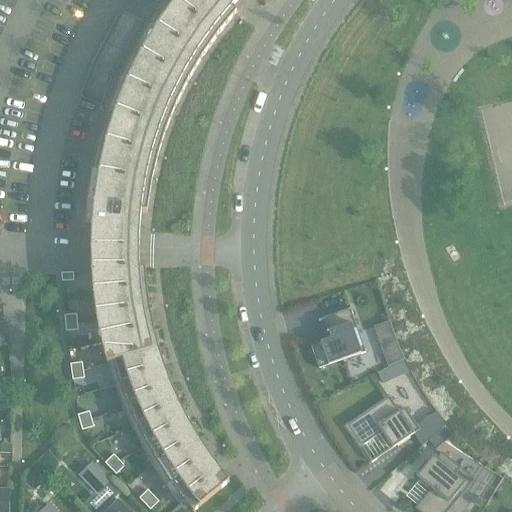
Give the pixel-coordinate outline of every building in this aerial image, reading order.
[(190,509),(192,511),(194,511),(229,483),(221,474),(209,458),(198,441),(188,424),(179,406),(171,388),(164,369),(158,350),(153,331),(150,312),(147,292),(145,270),(139,271),(139,259),(139,255),(139,248),(139,236),(140,225),(141,214),(147,214),(151,185),(157,159),(166,133),(176,107),(188,83),(202,59),(218,37),(236,14),(232,10),(220,0),(178,0),(175,4),(157,30),(141,57),(127,85),(115,115),(106,145),(98,175),(94,203),(86,203),(86,207),(95,208),(93,231),(91,231),(91,238),(91,245),(91,250),(91,256),(91,263),(91,267),(91,271),(91,274),(92,277),(92,282),(92,288),(93,293),(94,301),(94,306),(96,315),(97,322),(98,327),(99,333),(100,339),(101,346),(103,353),(105,360),(106,364),(107,366),(114,364),(120,385),(128,406),(137,426),(148,446),(159,466),(171,484),(185,502),(190,509)] [(220,0),(232,10),(240,1),(241,0),(220,0)] [(74,282),(73,274),(61,275),(62,283),(74,282)] [(324,321),(330,340),(320,344),(321,345),(321,346),(311,349),(319,370),(366,354),(350,310),(323,320),(324,321)] [(77,323),(76,316),(64,317),(65,325),(77,323)] [(78,331),(77,323),(65,325),(66,333),(78,331)] [(390,323),(375,328),(388,369),(404,361),(399,349),(393,334),(390,323)] [(83,372),(82,364),(70,365),(71,373),(83,372)] [(387,369),(377,374),(383,385),(393,381),(387,369)] [(84,380),(83,372),(71,373),(72,381),(84,380)] [(416,426),(405,409),(399,413),(389,398),(347,427),(361,448),(382,434),(392,449),(413,435),(422,448),(429,442),(435,436),(442,431),(445,427),(435,413),(416,426)] [(91,421),(89,413),(78,416),(80,424),(91,421)] [(94,428),(91,421),(80,424),(82,432),(94,428)] [(429,442),(436,450),(449,440),(442,431),(435,436),(429,442)] [(448,511),(462,496),(461,495),(458,493),(466,484),(455,476),(460,469),(441,454),(436,460),(433,458),(416,478),(431,491),(415,510),(417,511),(448,511)] [(110,470),(119,462),(114,456),(105,464),(110,470)] [(116,476),(125,468),(119,462),(110,470),(116,476)] [(110,482),(93,464),(81,476),(97,493),(110,482)] [(145,505),(153,497),(148,491),(139,500),(145,505)] [(150,511),(159,503),(153,497),(145,505),(150,511)] [(126,511),(120,505),(120,506),(114,499),(100,511),(126,511)]
